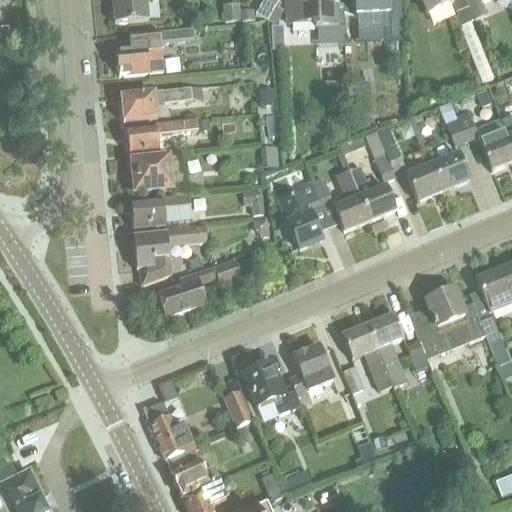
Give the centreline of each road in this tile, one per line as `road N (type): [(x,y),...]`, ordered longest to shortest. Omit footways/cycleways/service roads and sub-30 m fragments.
road 1 (residential): [(98,392),(511,225)]
road 2 (residential): [(72,192),(62,0)]
road 3 (secondary): [(98,392),(6,241)]
road 4 (secondary): [(156,511),(98,392)]
road 5 (residential): [(72,192),(95,206),(104,307)]
